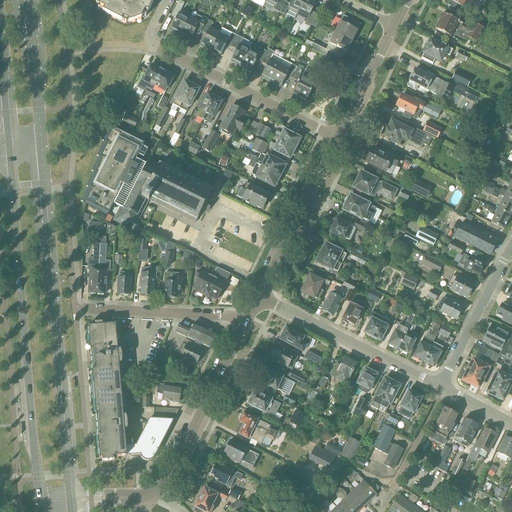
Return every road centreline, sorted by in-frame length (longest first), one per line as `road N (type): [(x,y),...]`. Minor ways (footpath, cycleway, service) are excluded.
road 1 (secondary): [(10,161),(38,503)]
road 2 (secondary): [(71,499),(42,159)]
road 3 (residential): [(337,138),(154,46),(148,34),(166,0)]
road 4 (residential): [(439,388),(258,296)]
road 5 (residential): [(159,492),(245,321)]
road 6 (residential): [(258,296),(337,138)]
road 7 (residential): [(439,388),(511,244)]
road 8 (residential): [(85,309),(245,321)]
road 9 (secondary): [(40,134),(22,0)]
road 10 (residential): [(337,138),(394,25)]
